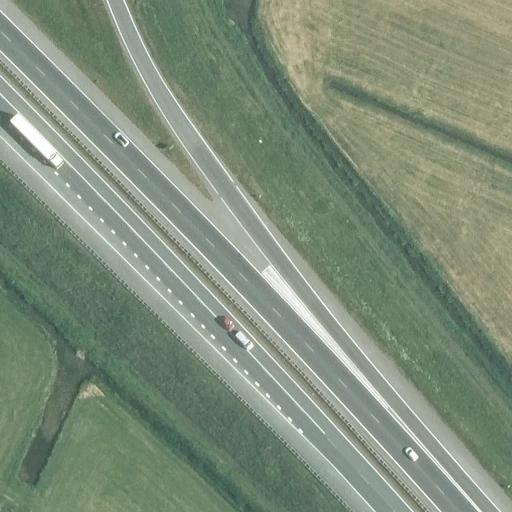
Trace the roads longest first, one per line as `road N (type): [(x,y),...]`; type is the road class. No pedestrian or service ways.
road 1 (motorway): [(456,511),(0,33)]
road 2 (motorway): [(470,511),(165,105),(114,0)]
road 3 (motorway): [(0,97),(390,511)]
